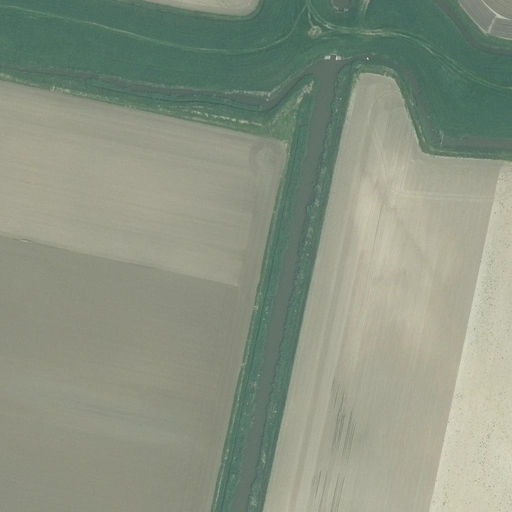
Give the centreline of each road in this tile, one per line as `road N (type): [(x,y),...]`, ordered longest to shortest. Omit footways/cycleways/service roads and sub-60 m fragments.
road 1 (track): [(0,7),(196,49),(253,51),(299,32)]
road 2 (track): [(299,32),(395,31),(511,85)]
